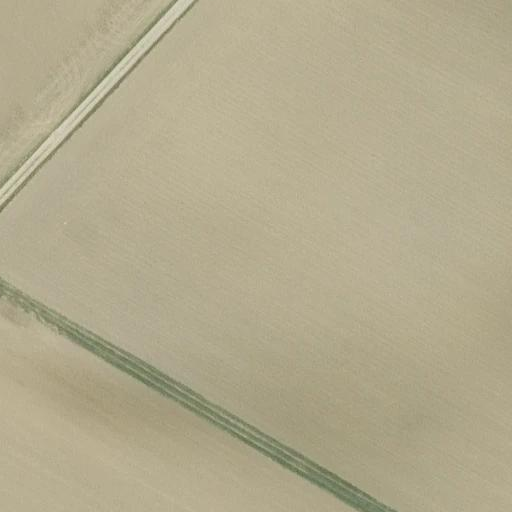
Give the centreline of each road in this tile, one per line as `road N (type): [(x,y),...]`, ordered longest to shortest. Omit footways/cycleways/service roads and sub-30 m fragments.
road 1 (track): [(0,285),(377,511)]
road 2 (track): [(0,204),(201,0)]
